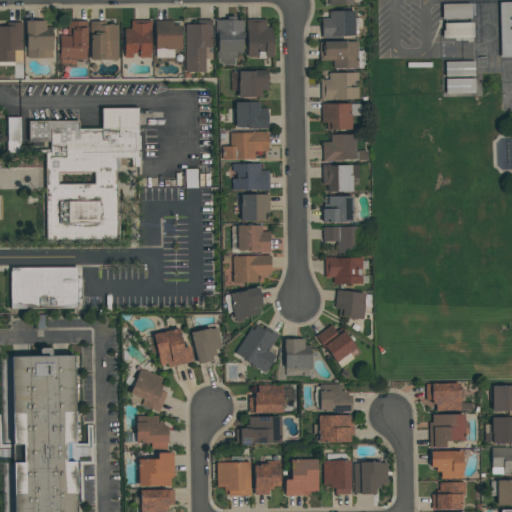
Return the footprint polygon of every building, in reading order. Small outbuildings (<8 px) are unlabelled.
[(511,1),(511,56),(500,57),(499,2),(511,1)] [(471,18),(441,19),(441,4),(471,4),(471,18)] [(321,18),(328,18),(328,11),(354,11),(354,36),(332,36),(332,35),(321,35),(321,18)] [(124,28),(131,28),(131,19),(151,19),(151,31),(150,31),(150,58),(138,58),(138,54),(132,54),(132,58),(124,58),(124,28)] [(212,19),(212,26),(212,47),(205,47),(205,72),(185,72),(185,24),(198,24),(198,19),(212,19)] [(234,65),(222,65),(222,63),(218,63),(218,59),(216,59),(216,51),(217,51),(217,40),(215,40),(215,19),(235,19),(235,20),(243,20),(243,40),(242,40),(242,53),(235,53),(235,59),(234,59),(234,65)] [(247,56),(247,31),(246,31),(246,19),(266,19),(266,27),(273,27),(273,56),(265,56),(265,58),(257,58),(257,56),(247,56)] [(181,25),(181,50),(173,50),(173,58),(155,58),(155,49),(155,20),(173,20),(173,25),(181,25)] [(51,58),(26,58),(26,50),(26,36),(25,36),(25,21),(45,21),(45,27),(52,27),(52,50),(51,50),(51,58)] [(87,60),(76,60),(76,66),(60,66),(60,60),(59,60),(59,59),(58,59),(58,53),(59,53),(59,34),(67,34),(67,21),(87,21),(87,60)] [(117,59),(90,59),(90,21),(104,21),(104,25),(117,25),(117,59)] [(22,23),(22,61),(14,61),(14,66),(0,66),(0,26),(9,26),(9,23),(22,23)] [(473,37),(442,38),(442,31),(443,31),(443,23),(473,23),(473,37)] [(319,42),(358,41),(358,51),(362,51),(363,67),(358,67),(358,68),(332,68),(332,60),(319,60),(319,42)] [(474,76),(444,76),(444,61),(474,61),(474,76)] [(267,70),(267,90),(261,90),(261,97),(237,97),(237,91),(230,91),(230,72),(238,72),(238,71),(253,71),(253,70),(267,70)] [(357,73),(357,81),(353,81),(353,87),(357,87),(357,99),(332,99),(332,100),(320,100),(320,79),(328,79),(328,73),(357,73)] [(475,93),(445,94),(445,79),(475,78),(475,93)] [(234,127),(234,102),(259,102),(259,108),(267,108),(267,129),(247,129),(247,127),(234,127)] [(326,130),(326,123),(320,123),(320,103),(360,103),(360,116),(350,116),(350,130),(326,130)] [(102,129),(102,109),(138,109),(138,159),(104,158),(102,129)] [(46,186),(45,153),(45,142),(30,141),(30,121),(79,121),(79,130),(102,129),(103,141),(104,158),(117,158),(116,186),(46,186)] [(267,151),(254,151),(254,160),(221,160),(221,146),(229,146),(229,133),(252,133),(252,132),(267,132),(267,151)] [(330,134),(355,134),(355,159),(342,159),(342,161),(322,161),(322,142),(330,142),(330,134)] [(269,190),(231,190),(231,179),(236,179),(236,172),(231,172),(231,164),(260,164),(260,170),(269,170),(269,190)] [(357,165),(357,176),(351,176),(351,191),(327,191),(327,184),(321,184),(321,164),(328,164),(328,165),(357,165)] [(196,180),(185,180),(185,188),(196,188),(196,180)] [(46,186),(46,242),(116,241),(116,219),(116,186),(46,186)] [(268,195),(268,213),(264,213),(264,221),(240,221),(240,195),(268,195)] [(352,222),(322,222),(322,208),(323,208),(323,203),(328,203),(328,196),(351,196),(352,222)] [(236,251),(236,250),(231,250),(231,227),(236,227),(236,225),(261,225),(261,232),(269,232),(269,252),(249,252),(249,251),(236,251)] [(357,253),(336,253),(336,241),(322,242),(322,239),(322,229),(322,227),(357,226),(357,253)] [(232,256),(254,256),(254,255),(270,255),(270,275),(257,275),(257,283),(232,283),(232,256)] [(361,258),(361,269),(360,269),(360,276),(361,276),(361,284),(332,284),(332,278),(324,278),(323,257),(334,257),(334,258),(361,258)] [(76,308),(77,298),(81,298),(81,279),(77,279),(77,267),(9,268),(10,308),(76,308)] [(224,295),(229,294),(229,293),(246,290),(246,289),(258,287),(262,307),(256,308),(257,315),(243,317),(243,321),(236,322),(235,319),(234,319),(232,312),(227,313),(226,311),(226,308),(226,304),(224,301),(223,298),(224,295)] [(370,307),(363,306),(362,319),(338,317),(338,309),(334,309),(335,290),(364,293),(364,294),(371,295),(370,307)] [(234,353),(250,328),(252,330),(256,325),(263,329),(264,326),(278,335),(267,351),(276,356),(265,373),(234,353)] [(340,368),(336,362),(335,363),(328,353),(327,353),(315,337),(330,325),(338,335),(343,331),(356,348),(349,353),(353,358),(340,368)] [(197,364),(190,337),(192,336),(191,332),(209,328),(210,329),(216,327),(221,348),(215,350),(216,355),(211,356),(213,360),(197,364)] [(193,361),(168,367),(167,364),(160,366),(152,335),(178,328),(183,347),(189,346),(193,361)] [(283,339),(303,339),(303,345),(310,345),(310,376),(285,376),(285,368),(284,368),(284,355),(283,355),(283,339)] [(9,361),(12,511),(76,511),(73,361),(9,361)] [(158,412),(140,405),(143,400),(129,394),(139,368),(162,378),(159,384),(162,385),(160,390),(166,392),(158,412)] [(459,383),(459,397),(461,397),(461,403),(459,403),(459,411),(435,411),(435,404),(431,404),(431,399),(424,399),(424,384),(430,384),(430,383),(459,383)] [(318,412),(318,391),(319,391),(319,384),(340,384),(340,391),(346,391),(346,395),(350,395),(351,412),(318,412)] [(247,397),(254,397),(254,392),(257,392),(257,385),(282,385),(282,386),(291,385),(292,388),(294,388),(294,401),(292,401),(292,405),(282,406),(282,413),(253,413),(247,413),(247,397)] [(491,386),(511,386),(511,411),(491,411),(491,386)] [(428,448),(428,423),(431,423),(431,414),(464,414),(464,422),(468,422),(468,434),(464,434),(464,441),(445,441),(445,448),(428,448)] [(157,415),(157,423),(162,423),(162,427),(167,427),(167,443),(166,443),(166,449),(150,449),(150,443),(135,444),(135,422),(136,422),(136,416),(157,415)] [(349,415),(349,423),(353,423),(353,434),(349,434),(350,442),(317,442),(317,439),(315,439),(315,434),(313,434),(312,425),(317,425),(317,415),(349,415)] [(280,416),(280,425),(284,425),(284,432),(285,431),(286,437),(280,437),(280,443),(252,444),(252,445),(239,445),(239,444),(235,444),(235,430),(239,429),(239,428),(248,428),(248,416),(280,416)] [(511,444),(491,444),(491,442),(484,442),(484,424),(490,424),(490,417),(511,417),(511,444)] [(511,448),(511,475),(502,475),(502,474),(491,474),(491,468),(490,468),(490,448),(511,448)] [(462,451),(462,472),(461,472),(461,479),(439,479),(439,472),(435,472),(435,467),(430,467),(430,451),(462,451)] [(157,453),(173,453),(173,478),(170,478),(170,486),(137,486),(137,459),(157,459),(157,453)] [(322,485),(322,461),(326,461),(326,453),(345,453),(345,460),(349,460),(349,495),(334,495),(334,489),(330,489),(330,485),(322,485)] [(284,496),(284,480),(289,480),(289,459),(317,459),(317,492),(309,492),(309,496),(284,496)] [(269,495),(253,495),(253,465),(259,465),(259,463),(266,463),(266,460),(280,460),(280,486),(273,486),(273,489),(269,489),(269,495)] [(249,462),(250,496),(227,496),(227,491),(223,491),(223,487),(216,488),(215,463),(249,462)] [(353,494),(353,463),(358,463),(358,462),(379,462),(379,463),(386,463),(386,484),(380,484),(380,489),(375,489),(375,494),(353,494)] [(511,505),(496,505),(496,496),(490,496),(490,481),(496,481),(496,480),(511,480),(511,505)] [(436,494),(436,490),(438,490),(438,482),(464,482),(464,496),(462,496),(462,505),(461,505),(461,509),(431,509),(431,494),(436,494)] [(139,511),(139,490),(173,489),(173,505),(168,505),(168,510),(164,510),(164,511),(139,511)]
